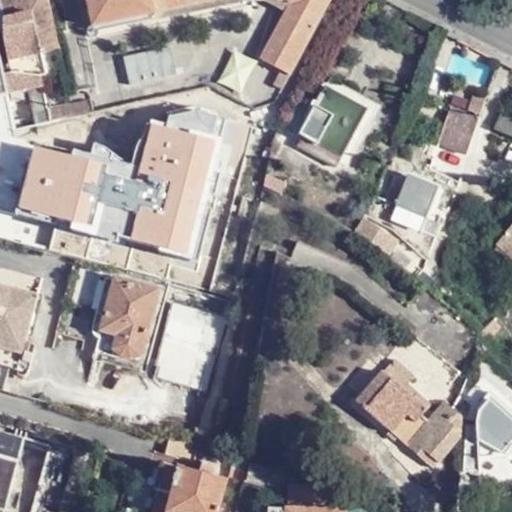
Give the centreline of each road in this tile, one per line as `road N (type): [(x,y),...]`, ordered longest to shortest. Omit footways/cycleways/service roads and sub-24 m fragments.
road 1 (unknown): [(0,402),(287,477)]
road 2 (residential): [(0,257),(53,275),(41,356),(62,367)]
